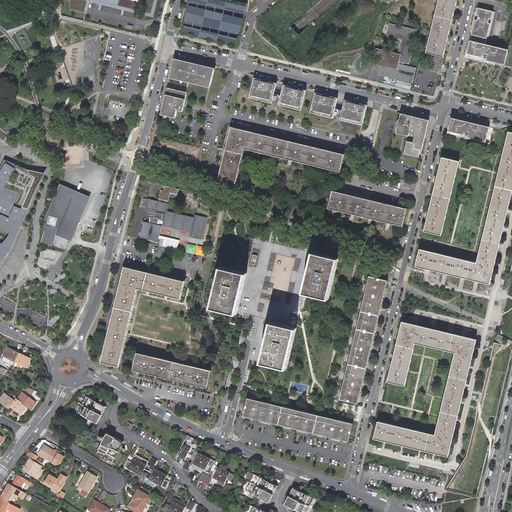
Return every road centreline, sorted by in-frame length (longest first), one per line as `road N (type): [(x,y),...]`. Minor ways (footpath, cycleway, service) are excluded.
road 1 (residential): [(486,322),(447,480),(431,488),(352,472)]
road 2 (residential): [(222,113),(363,148),(354,181),(420,197)]
road 3 (residential): [(199,185),(402,272)]
road 4 (residential): [(240,64),(441,113)]
road 5 (residential): [(399,285),(352,472)]
road 6 (residential): [(122,391),(113,423),(164,457),(216,511)]
road 7 (residential): [(0,149),(58,128),(137,159)]
road 8 (residential): [(215,439),(221,427),(342,456)]
